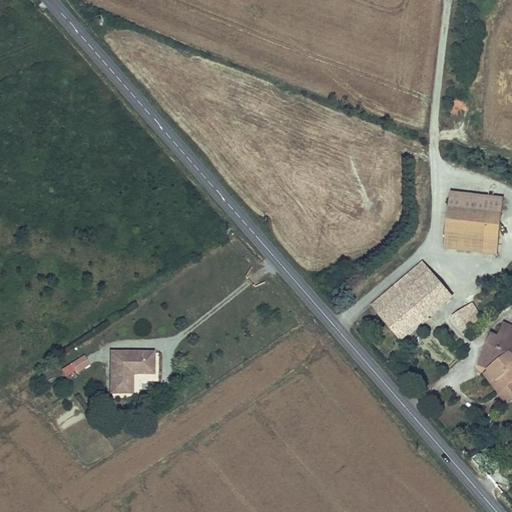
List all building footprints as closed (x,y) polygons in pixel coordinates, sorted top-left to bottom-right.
[(449,197),(444,249),(490,253),(495,202),(449,197)] [(422,265),(396,287),(425,321),(451,299),(422,265)] [(425,321),(396,287),(371,308),(401,341),(425,321)] [(474,324),(482,320),(471,304),(454,316),(458,324),(469,317),(474,324)] [(469,317),(458,324),(463,331),(474,324),(469,317)] [(511,344),(511,327),(504,324),(499,338),(492,335),(481,358),(493,363),(496,366),(488,371),(502,391),(497,394),(508,406),(511,402),(511,355),(503,352),(507,343),(511,344)] [(511,355),(511,344),(507,343),(503,352),(511,355)] [(153,353),(112,353),(111,394),(133,393),(131,374),(154,373),(153,353)] [(85,356),(72,363),(76,370),(78,373),(90,366),(85,356)] [(76,370),(72,363),(63,369),(67,375),(76,370)] [(502,391),(488,371),(483,375),(497,394),(502,391)]
